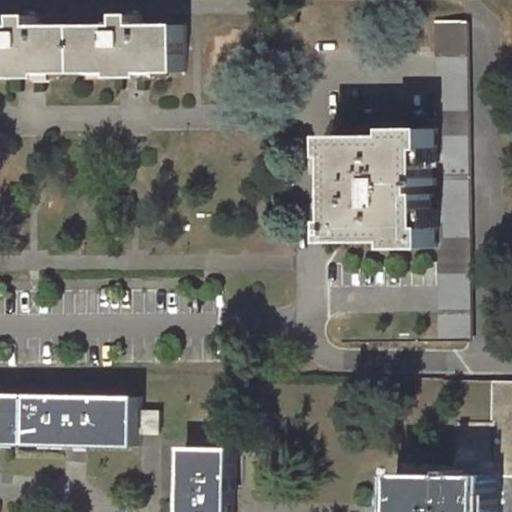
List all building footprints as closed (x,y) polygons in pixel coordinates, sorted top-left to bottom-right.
[(471,306),(471,43),(467,43),(467,14),(440,14),(439,123),(439,143),(434,143),(434,219),(439,219),(439,241),(439,336),(468,336),(467,306),(471,306)] [(0,69),(188,67),(188,20),(0,21),(0,69)] [(439,143),(439,123),(400,122),(401,134),(336,135),(336,156),(343,155),(343,208),(337,208),(337,228),(402,229),(402,241),(439,241),(439,219),(434,219),(434,143),(439,143)] [(511,511),(511,376),(495,376),(493,475),(404,472),(402,511),(511,511)] [(162,430),(163,409),(143,408),(144,395),(0,391),(0,441),(144,444),(143,430),(162,430)] [(236,511),(238,446),(188,444),(186,511),(236,511)]
